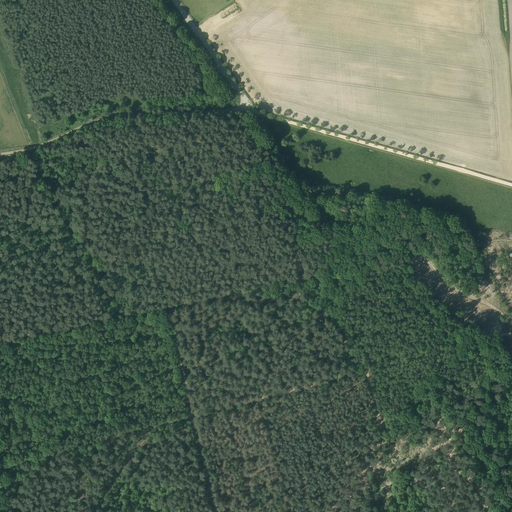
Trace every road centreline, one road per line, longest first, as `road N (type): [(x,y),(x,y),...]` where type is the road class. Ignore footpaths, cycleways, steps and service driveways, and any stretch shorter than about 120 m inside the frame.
road 1 (track): [(1,466),(367,369)]
road 2 (track): [(0,340),(330,275)]
road 3 (track): [(511,183),(251,110)]
road 4 (track): [(251,110),(115,115),(31,148)]
road 5 (track): [(218,511),(165,307)]
road 6 (track): [(279,157),(314,201),(421,257)]
road 7 (track): [(367,369),(511,334)]
road 8 (track): [(251,110),(175,0)]
